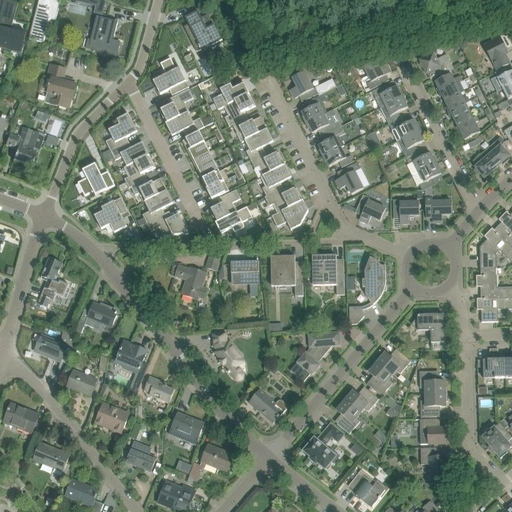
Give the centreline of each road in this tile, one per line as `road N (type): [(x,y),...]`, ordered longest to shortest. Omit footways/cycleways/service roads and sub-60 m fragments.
road 1 (tertiary): [(268,458),(211,400),(95,253),(43,215)]
road 2 (unclassified): [(268,458),(414,285)]
road 3 (residential): [(137,511),(2,350)]
road 4 (residential): [(360,236),(339,225),(268,80)]
road 5 (residential): [(129,81),(203,235)]
road 6 (residential): [(478,211),(401,61)]
road 7 (residential): [(43,215),(74,136),(129,81)]
road 8 (unclassified): [(504,482),(473,453),(466,336)]
road 9 (residential): [(43,215),(2,350)]
